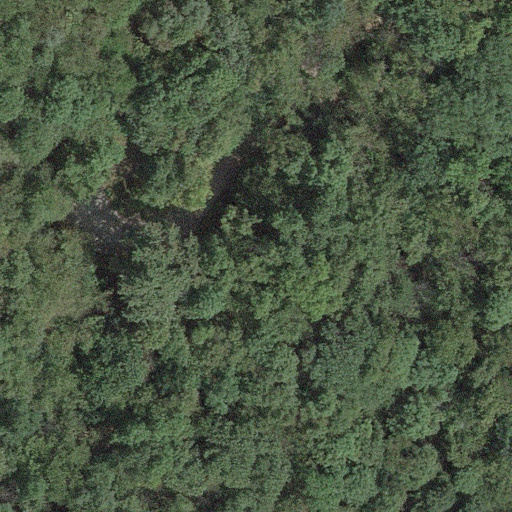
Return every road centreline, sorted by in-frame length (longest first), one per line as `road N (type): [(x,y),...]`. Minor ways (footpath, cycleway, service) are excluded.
road 1 (track): [(346,0),(207,197),(157,227),(101,241),(93,200)]
road 2 (track): [(93,200),(126,0)]
